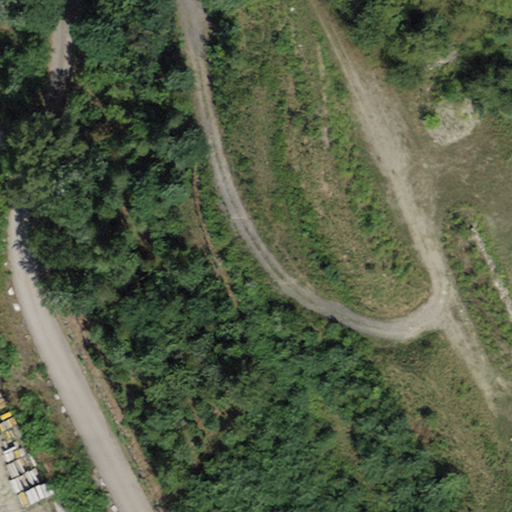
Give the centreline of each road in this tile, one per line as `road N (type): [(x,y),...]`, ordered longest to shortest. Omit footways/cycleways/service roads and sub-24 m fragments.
road 1 (track): [(324,0),(418,215),(433,310),(396,333),(288,295),(253,244),(187,0)]
road 2 (track): [(60,0),(22,207),(35,305),(138,511)]
